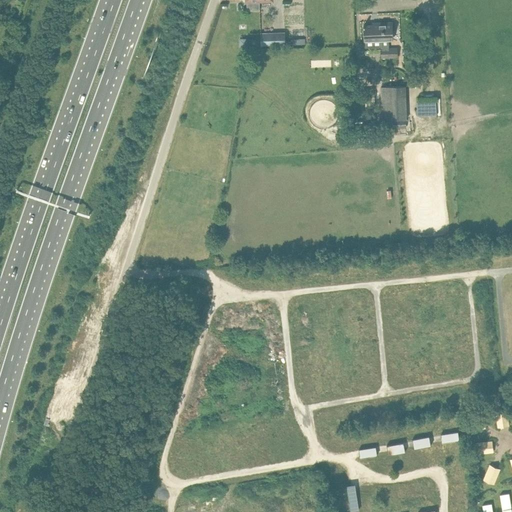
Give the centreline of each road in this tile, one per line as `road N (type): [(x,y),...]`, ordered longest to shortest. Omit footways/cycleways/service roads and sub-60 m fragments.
road 1 (unclassified): [(39,511),(215,0)]
road 2 (trunk): [(0,400),(135,0)]
road 3 (trunk): [(113,0),(0,327)]
